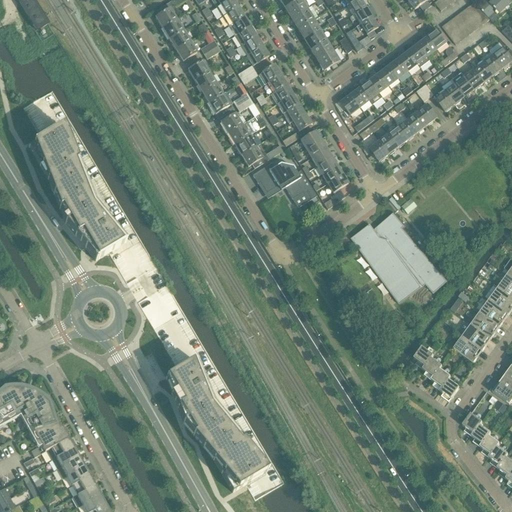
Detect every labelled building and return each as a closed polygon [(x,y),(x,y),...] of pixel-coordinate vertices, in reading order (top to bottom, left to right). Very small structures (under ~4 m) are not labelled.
[(16,0),(37,32),(38,31),(41,37),(44,38),(46,37),(46,35),(42,29),(48,25),(32,0),(16,0)] [(155,19),(162,30),(176,21),(172,15),(174,13),(173,9),(187,0),(175,0),(156,12),(159,17),(154,19),(155,20),(155,19)] [(210,0),(216,9),(230,0),(210,0)] [(230,0),(216,9),(222,19),(238,9),(232,0),(230,0)] [(281,5),(284,9),(298,0),(279,0),(282,4),(281,5)] [(288,15),(290,20),(306,10),(299,0),(298,0),(284,9),(285,9),(288,14),(288,15)] [(349,19),(365,9),(359,0),(357,0),(348,6),(354,16),(349,19)] [(425,0),(409,0),(408,2),(415,11),(426,3),(425,3),(427,2),(425,0)] [(445,0),(440,0),(439,1),(446,9),(450,6),(445,0)] [(486,0),(478,9),(482,13),(488,20),(496,12),(500,16),(506,10),(507,11),(510,8),(509,7),(511,5),(511,4),(507,0),(495,0),(491,4),(487,0),(486,0)] [(446,9),(439,1),(435,4),(441,13),(446,9)] [(474,5),(469,8),(476,17),(482,13),(478,9),(474,5)] [(469,8),(464,12),(471,21),(476,17),(469,8)] [(222,19),(228,29),(244,19),(238,9),(222,19)] [(358,27),(371,19),(365,9),(349,19),(350,19),(352,22),(356,20),(360,26),(358,27)] [(296,29),(297,30),(312,21),(306,10),(290,20),(293,24),(294,23),(297,29),(296,29)] [(464,12),(460,15),(467,24),(471,21),(464,12)] [(482,13),(476,17),(483,26),(490,21),(488,20),(482,13)] [(196,14),(191,17),(196,24),(200,21),(196,14)] [(460,15),(456,18),(462,27),(467,24),(460,15)] [(476,17),(471,21),(478,30),(483,26),(476,17)] [(456,18),(451,22),(458,31),(462,27),(456,18)] [(228,29),(234,38),(250,28),(244,19),(228,29)] [(371,19),(358,27),(356,28),(360,33),(363,31),(369,40),(375,36),(372,32),(377,29),(371,19)] [(162,30),(169,41),(183,32),(179,26),(181,24),(178,20),(176,21),(162,30)] [(301,36),(304,41),(319,31),(312,21),(297,30),(297,31),(298,30),(302,36),(301,36)] [(471,21),(467,24),(474,33),(478,30),(471,21)] [(451,22),(447,25),(453,34),(458,31),(451,22)] [(467,24),(462,27),(469,36),(474,33),(467,24)] [(203,25),(198,28),(202,35),(207,32),(203,25)] [(442,29),(449,38),(453,34),(447,25),(442,29)] [(511,26),(511,25),(502,33),(511,43),(511,26)] [(462,27),(458,31),(465,40),(469,36),(462,27)] [(234,38),(240,48),(256,38),(250,28),(234,38)] [(169,41),(176,52),(190,43),(186,37),(188,35),(185,31),(183,32),(169,41)] [(310,51),(325,42),(319,31),(304,41),(306,45),(307,45),(310,50),(310,51)] [(458,31),(453,34),(460,43),(465,40),(458,31)] [(351,32),(345,35),(354,50),(359,46),(351,32)] [(437,32),(428,39),(437,52),(447,44),(437,32)] [(453,34),(449,38),(456,47),(460,43),(453,34)] [(240,48),(246,58),(262,48),(256,38),(240,48)] [(428,39),(418,47),(427,59),(437,52),(428,39)] [(190,43),(176,52),(182,62),(182,63),(197,54),(193,48),(195,46),(192,42),(190,43)] [(314,57),(317,62),(332,52),(325,42),(310,51),(310,52),(311,51),(315,57),(314,57)] [(200,51),(203,56),(217,48),(213,43),(200,51)] [(347,43),(341,46),(347,55),(352,52),(347,43)] [(418,47),(408,54),(418,66),(427,59),(418,47)] [(217,48),(203,56),(206,62),(220,53),(217,48)] [(262,48),(246,58),(252,68),(256,65),(268,58),(262,48)] [(511,61),(503,50),(493,58),(503,70),(511,63),(511,61)] [(332,52),(317,62),(319,66),(320,66),(323,71),(323,72),(338,63),(332,52)] [(408,54),(399,61),(408,74),(418,66),(408,54)] [(454,54),(444,61),(448,66),(458,59),(454,54)] [(493,58),(484,65),(493,77),(503,70),(493,58)] [(188,72),(195,83),(209,74),(205,67),(207,66),(204,61),(187,72),(188,72)] [(399,61),(389,68),(399,81),(408,74),(399,61)] [(484,65),(474,72),(484,84),(493,77),(484,65)] [(224,70),(228,77),(233,74),(229,67),(224,70)] [(264,87),(268,84),(280,77),(274,67),(262,74),(258,77),(264,87)] [(237,76),(240,81),(254,73),(251,68),(237,76)] [(389,68),(380,76),(389,88),(399,81),(389,68)] [(195,83),(201,94),(216,85),(212,78),(214,77),(211,72),(209,74),(195,83)] [(474,72),(465,79),(474,92),(484,84),(474,72)] [(254,73),(240,81),(243,86),(257,78),(254,73)] [(380,76),(370,83),(379,95),(389,88),(380,76)] [(268,84),(274,94),(286,86),(280,77),(268,84)] [(235,78),(231,81),(235,88),(240,85),(235,78)] [(465,79),(455,86),(464,99),(474,92),(465,79)] [(370,83),(360,90),(370,103),(379,95),(370,83)] [(201,94),(208,105),(222,96),(218,89),(221,88),(218,84),(216,85),(201,94)] [(277,106),(280,104),(292,96),(286,86),(274,94),(271,96),(277,106)] [(426,86),(421,90),(429,100),(434,97),(426,86)] [(455,86),(445,94),(455,106),(464,99),(455,86)] [(360,90),(351,97),(360,110),(370,103),(360,90)] [(429,100),(421,90),(416,94),(424,104),(429,100)] [(455,106),(445,94),(435,101),(445,114),(455,106)] [(222,96),(208,105),(215,115),(214,116),(229,107),(225,100),(227,99),(225,95),(222,96)] [(232,104),(236,109),(249,100),(246,95),(232,104)] [(280,104),(286,114),(298,106),(292,96),(280,104)] [(360,110),(351,97),(341,105),(350,117),(360,110)] [(249,100),(236,109),(239,114),(252,106),(249,100)] [(423,111),(418,115),(427,127),(437,120),(426,104),(421,108),(423,111)] [(289,125),(292,123),(304,116),(298,106),(286,114),(283,116),(289,125)] [(221,125),(227,135),(242,127),(237,120),(240,119),(237,114),(220,125),(221,125)] [(418,115),(408,122),(418,134),(427,127),(418,115)] [(304,116),(292,123),(298,133),(310,126),(304,116)] [(371,124),(367,120),(354,129),(358,134),(371,124)] [(227,135),(234,146),(251,136),(255,133),(248,122),(242,127),(227,135)] [(408,122),(399,129),(408,141),(418,134),(408,122)] [(40,141),(28,148),(47,181),(65,225),(75,238),(79,235),(87,248),(84,249),(95,262),(108,255),(125,244),(115,231),(112,233),(92,209),(63,136),(66,134),(63,128),(40,141)] [(399,129),(389,136),(399,149),(408,141),(399,129)] [(372,134),(369,130),(360,137),(363,141),(372,134)] [(272,138),(268,131),(263,134),(268,141),(272,138)] [(300,142),(305,151),(322,141),(319,136),(317,137),(315,133),(300,142)] [(282,143),(285,148),(298,140),(295,135),(282,143)] [(234,146),(241,157),(255,149),(251,142),(253,141),(251,136),(234,146)] [(389,136),(380,143),(389,156),(399,149),(389,136)] [(305,151),(311,160),(326,150),(324,147),(325,146),(322,141),(305,151)] [(389,156),(380,143),(370,151),(379,163),(389,156)] [(255,149),(241,157),(248,168),(247,168),(247,169),(251,166),(254,171),(282,153),(279,148),(265,156),(266,157),(262,159),(258,153),(260,152),(257,147),(255,149)] [(311,160),(316,168),(333,158),(329,153),(328,154),(326,150),(311,160)] [(316,168),(322,177),(337,168),(334,164),(336,163),(333,158),(316,168)] [(271,166),(253,177),(257,184),(260,185),(266,195),(272,191),(278,188),(280,192),(285,189),(288,194),(292,201),(302,194),(305,195),(306,195),(311,201),(315,198),(316,198),(300,173),(296,175),(292,168),(280,165),(274,170),(271,166)] [(322,177),(327,186),(343,176),(340,170),(339,171),(337,168),(322,177)] [(343,176),(327,186),(334,196),(330,199),(334,206),(344,199),(339,191),(347,185),(345,182),(347,181),(343,176)] [(411,201),(402,208),(407,215),(417,207),(411,201)] [(325,213),(318,202),(314,205),(320,215),(325,213)] [(323,205),(327,211),(332,208),(328,202),(323,205)] [(405,228),(394,214),(377,229),(379,231),(375,234),(370,227),(351,241),(399,306),(425,286),(433,295),(448,283),(406,233),(404,234),(401,231),(405,228)] [(511,281),(506,277),(497,289),(511,300),(511,281)] [(511,300),(497,289),(488,302),(509,316),(511,311),(511,310),(510,309),(511,306),(511,300)] [(488,302),(480,314),(500,329),(504,323),(503,322),(503,323),(501,321),(506,315),(508,317),(509,316),(488,302)] [(459,309),(454,305),(451,311),(455,314),(459,309)] [(480,314),(471,326),(491,341),(495,335),(494,335),(493,333),(497,327),(499,329),(500,329),(480,314)] [(471,326),(462,338),(482,353),(486,347),(484,346),(488,339),(491,341),(471,326)] [(482,353),(462,338),(453,351),(473,365),(478,359),(477,359),(475,358),(479,351),(482,353)] [(414,361),(424,368),(425,369),(431,360),(431,361),(434,358),(422,349),(414,361)] [(422,371),(433,379),(439,371),(440,371),(442,368),(431,361),(431,360),(425,369),(424,368),(422,371)] [(178,373),(165,380),(171,396),(172,398),(176,407),(176,408),(177,409),(183,425),(213,461),(232,494),(245,486),(254,481),(267,473),(263,467),(260,469),(210,409),(198,380),(202,378),(195,362),(187,367),(181,371),(178,372),(178,373)] [(431,382),(442,390),(448,382),(449,382),(451,379),(440,371),(439,371),(433,379),(431,382)] [(511,380),(505,376),(499,385),(511,394),(511,380)] [(442,390),(439,393),(451,401),(459,390),(449,382),(448,382),(442,390)] [(511,402),(511,394),(499,385),(492,394),(509,406),(511,402)] [(45,453),(50,450),(68,440),(63,430),(62,430),(59,429),(56,417),(55,418),(52,416),(49,405),(48,405),(47,403),(44,400),(41,398),(38,396),(35,394),(31,392),(31,393),(26,392),(27,391),(23,390),(19,389),(15,389),(11,389),(7,390),(4,390),(0,393),(0,423),(20,413),(21,414),(23,415),(45,453)] [(493,407),(497,402),(492,399),(489,403),(493,407)] [(498,402),(495,406),(506,414),(509,410),(498,402)] [(462,427),(473,435),(480,427),(482,424),(471,416),(462,427)] [(471,438),(482,446),(488,438),(489,438),(491,435),(480,427),(473,435),(471,438)] [(480,449),(490,456),(491,457),(497,448),(497,449),(499,446),(489,438),(488,438),(482,446),(480,449)] [(50,450),(55,459),(74,449),(73,448),(75,448),(75,447),(74,447),(73,445),(72,445),(68,440),(50,450)] [(488,459),(499,467),(505,459),(506,459),(508,456),(497,449),(497,448),(491,457),(490,456),(488,459)] [(74,449),(55,459),(51,462),(56,471),(61,469),(79,459),(79,458),(80,457),(78,454),(77,455),(74,449)] [(40,456),(37,450),(31,453),(34,459),(40,456)] [(61,469),(66,478),(84,468),(84,467),(85,467),(85,466),(83,464),(82,464),(79,459),(61,469)] [(497,470),(507,478),(508,478),(511,472),(511,463),(506,459),(505,459),(499,467),(497,470)] [(23,465),(25,469),(34,464),(32,460),(23,465)] [(66,478),(71,488),(90,477),(89,477),(90,476),(89,473),(87,474),(84,468),(66,478)] [(39,474),(37,470),(28,475),(30,479),(39,474)] [(71,488),(76,497),(95,487),(94,486),(96,485),(95,485),(94,482),(93,483),(90,477),(71,488)] [(33,484),(36,488),(45,483),(42,479),(33,484)] [(24,484),(28,490),(32,488),(29,482),(24,484)] [(77,509),(82,507),(100,496),(101,495),(101,494),(101,495),(99,492),(98,492),(95,487),(76,497),(72,500),(77,509)] [(39,493),(41,498),(50,493),(48,488),(39,493)] [(0,492),(0,505),(9,501),(4,491),(0,492)] [(29,494),(33,500),(37,497),(34,491),(29,494)] [(82,507),(84,511),(94,511),(105,506),(105,505),(106,504),(104,501),(103,502),(100,496),(82,507)] [(53,498),(44,503),(46,507),(55,502),(53,498)] [(35,503),(38,509),(43,507),(39,500),(35,503)] [(0,505),(0,511),(10,511),(15,510),(9,501),(0,505)]
